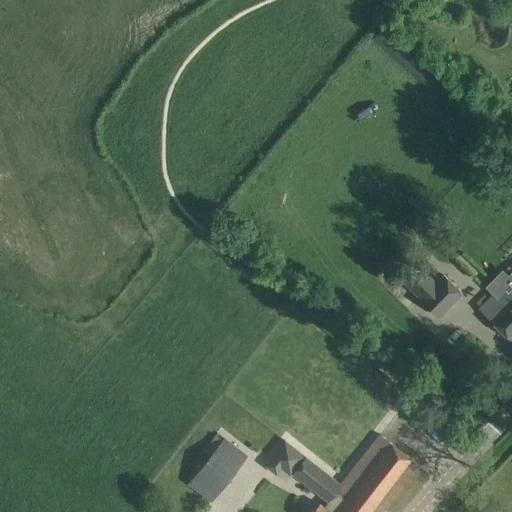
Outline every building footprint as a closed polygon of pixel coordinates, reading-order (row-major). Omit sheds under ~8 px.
[(419,265),(404,281),(422,299),(421,300),(438,317),(461,292),(442,274),(436,281),(419,265)] [(511,340),(511,280),(506,274),(475,305),(497,327),(511,341),(511,340)] [(215,434),(203,450),(210,455),(222,439),(215,434)] [(309,511),(380,511),(418,465),(402,452),(380,434),(341,484),(305,456),(291,472),(327,501),(322,507),(317,503),(309,511)] [(211,499),(246,455),(224,438),(222,439),(210,455),(189,482),(211,499)]
